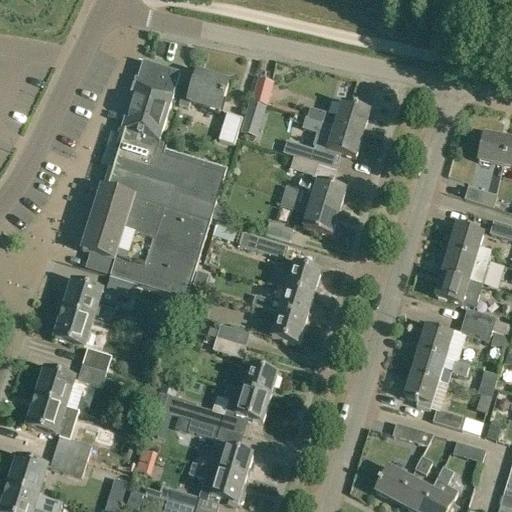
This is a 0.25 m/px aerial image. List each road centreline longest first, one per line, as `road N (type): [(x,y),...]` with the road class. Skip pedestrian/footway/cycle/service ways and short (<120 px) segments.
road 1 (residential): [(327,511),(458,86)]
road 2 (residential): [(458,86),(102,9)]
road 3 (track): [(201,0),(511,72)]
road 4 (tertiary): [(0,203),(38,147),(81,54)]
